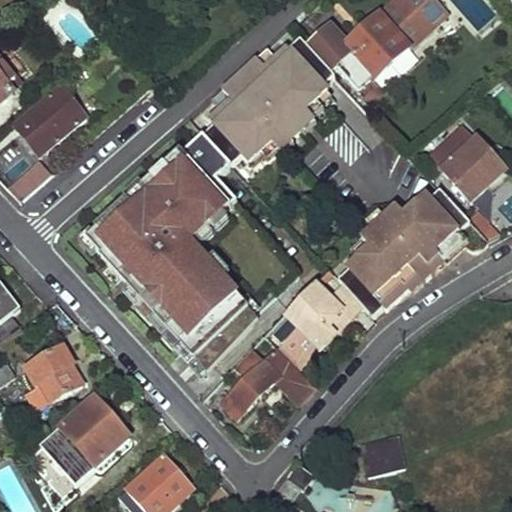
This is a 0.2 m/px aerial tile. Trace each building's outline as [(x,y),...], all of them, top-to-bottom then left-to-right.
[(362,93),(374,83),(375,84),(450,14),(437,0),(401,0),(333,62),(362,93)] [(347,49),(330,30),(306,51),(331,76),(339,68),(333,62),(347,49)] [(213,131),(203,140),(232,171),(243,162),(248,167),(271,146),(278,154),(289,143),(292,145),(304,135),(301,132),(312,121),(307,115),(329,95),(327,92),(337,83),(331,76),(306,51),(300,44),(290,53),(288,51),(277,62),(266,71),(257,62),(222,94),(231,104),(221,113),(208,125),(213,131)] [(266,71),(277,62),(267,52),(257,62),(266,71)] [(103,54),(89,65),(98,77),(112,66),(103,54)] [(0,108),(14,98),(0,81),(0,108)] [(374,83),(362,93),(375,106),(386,96),(375,84),(374,83)] [(16,129),(41,160),(85,121),(61,91),(16,129)] [(231,104),(222,94),(212,104),(221,113),(231,104)] [(301,132),(304,135),(308,139),(319,129),(315,125),(326,114),(324,112),(335,101),(329,95),(307,115),(312,121),(301,132)] [(175,139),(181,146),(192,135),(185,128),(175,139)] [(433,159),(473,206),(508,175),(480,142),(478,145),(466,131),(433,159)] [(157,321),(196,363),(249,313),(190,249),(237,206),(217,185),(232,171),(203,140),(94,241),(96,256),(144,307),(146,305),(159,319),(157,321)] [(271,146),(248,167),(255,175),(267,164),(269,166),(280,157),(284,161),(296,150),(292,145),(289,143),(278,154),(271,146)] [(21,207),(53,179),(41,166),(10,194),(21,207)] [(362,311),(373,322),(383,312),(386,316),(407,296),(410,299),(434,276),(428,269),(440,259),(446,266),(464,250),(468,254),(470,255),(473,256),(478,254),(487,246),(442,195),(430,205),(426,201),(404,221),(396,213),(386,222),(374,233),(361,245),(369,252),(357,263),(347,272),(349,275),(338,285),(344,292),(362,311)] [(374,233),(386,222),(380,215),(368,226),(374,233)] [(478,215),(470,223),(492,243),(500,235),(478,215)] [(369,252),(361,245),(351,256),(357,263),(369,252)] [(440,259),(428,269),(434,276),(446,266),(440,259)] [(25,311),(2,280),(0,281),(0,346),(22,329),(14,319),(25,311)] [(337,337),(331,332),(345,318),(331,305),(316,290),(287,320),(299,332),(278,354),(299,375),(337,337)] [(345,318),(350,323),(362,311),(344,292),(331,305),(345,318)] [(254,318),(249,313),(196,363),(201,368),(254,318)] [(331,332),(337,337),(350,323),(345,318),(331,332)] [(40,392),(52,413),(61,407),(59,404),(83,389),(73,372),(77,370),(66,352),(26,375),(35,394),(40,392)] [(225,408),(239,425),(276,387),(298,407),(314,391),(299,375),(278,354),(266,366),(263,362),(244,382),(247,386),(225,408)] [(0,375),(0,388),(15,379),(9,370),(0,375)] [(64,457),(74,466),(84,458),(96,471),(131,441),(96,402),(64,434),(75,448),(64,457)] [(360,447),(366,478),(404,472),(397,441),(382,443),(360,447)] [(118,503),(126,511),(175,511),(195,494),(164,459),(118,503)] [(281,495),(294,505),(302,493),(305,495),(315,480),(298,469),(285,489),(281,495)] [(353,494),(353,511),(393,511),(393,494),(353,494)]
